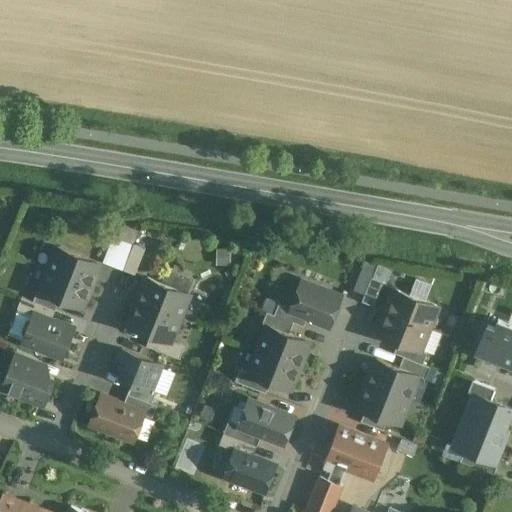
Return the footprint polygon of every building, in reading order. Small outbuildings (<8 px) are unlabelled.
[(111,233),(131,242),(136,229),(116,221),(111,233)] [(145,248),(134,244),(123,270),(134,274),(145,248)] [(99,263),(57,246),(48,268),(90,285),(99,263)] [(90,285),(48,268),(40,291),(82,307),(90,285)] [(188,293),(147,277),(138,301),(179,318),(188,293)] [(383,282),(371,277),(362,301),(373,306),(383,282)] [(341,298),(301,282),(299,286),(294,288),(289,298),(292,304),(290,307),(290,308),(308,315),(330,324),(341,298)] [(437,306),(395,289),(387,311),(429,328),(437,306)] [(55,310),(21,296),(17,308),(33,314),(51,321),(55,310)] [(179,318),(138,301),(128,326),(150,334),(169,342),(169,341),(179,318)] [(290,307),(278,303),(274,314),(293,322),(304,326),(308,315),(290,308),(290,307)] [(274,314),(267,311),(262,323),(267,325),(289,333),(293,322),(274,314)] [(429,328),(387,311),(378,334),(398,342),(420,350),(429,328)] [(51,321),(33,314),(31,318),(26,320),(22,331),(24,336),(23,340),(63,356),(73,330),(51,321)] [(511,323),(498,318),(495,327),(488,324),(477,353),(511,366),(511,323)] [(289,333),(267,325),(258,349),(299,365),(309,341),(289,333)] [(169,342),(150,334),(146,346),(179,359),(184,347),(169,341),(169,342)] [(420,350),(398,342),(394,353),(403,357),(423,364),(427,353),(420,350)] [(161,364),(121,348),(116,361),(122,364),(124,369),(121,378),(151,390),(161,364)] [(299,365),(258,349),(249,372),(248,373),(270,381),(289,389),(299,365)] [(42,360),(16,350),(11,362),(12,362),(12,361),(38,371),(42,360)] [(423,364),(403,357),(399,368),(418,375),(418,376),(425,379),(429,367),(423,364)] [(399,368),(377,359),(367,383),(408,399),(418,376),(418,375),(399,368)] [(38,371),(12,361),(12,362),(2,388),(44,404),(54,378),(38,371)] [(270,381),(248,373),(249,372),(239,369),(235,380),(266,393),(270,381)] [(495,389),(473,380),(468,392),(473,394),(474,393),(490,400),(495,389)] [(408,399),(367,383),(357,407),(365,410),(387,419),(398,424),(408,399)] [(511,408),(490,400),(474,393),(473,394),(465,414),(504,429),(511,409),(511,408)] [(157,405),(127,394),(123,405),(144,413),(144,414),(152,417),(157,405)] [(123,405),(100,396),(90,422),(134,440),(135,436),(146,441),(154,421),(143,417),(144,414),(144,413),(123,405)] [(294,417),(249,399),(239,424),(239,425),(261,434),(283,443),(294,417)] [(387,419),(365,410),(361,422),(383,430),(387,419)] [(504,429),(465,414),(453,445),(464,450),(492,461),(492,459),(504,429)] [(261,434),(239,425),(239,424),(228,420),(223,432),(257,445),(261,434)] [(378,441),(336,428),(325,460),(335,463),(367,474),(378,441)] [(257,445),(223,432),(219,444),(234,450),(235,449),(252,456),(257,445)] [(252,456),(235,449),(234,450),(233,453),(228,456),(224,466),(226,471),(224,475),(264,491),(275,465),(252,456)] [(492,461),(464,450),(460,461),(493,474),(498,462),(492,459),(492,461)] [(335,463),(325,460),(320,476),(329,480),(335,463)] [(320,476),(318,476),(310,473),(309,472),(301,496),(320,502),(321,502),(329,480),(320,476)] [(68,511),(48,511),(2,494),(0,499),(0,511),(85,511),(71,506),(68,511)] [(317,511),(320,502),(301,496),(298,506),(316,511),(317,511)]
